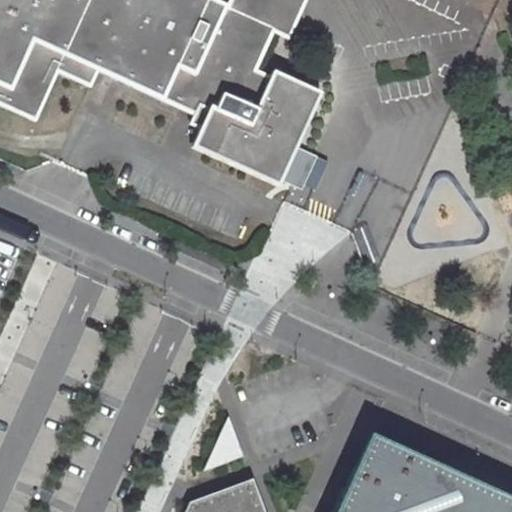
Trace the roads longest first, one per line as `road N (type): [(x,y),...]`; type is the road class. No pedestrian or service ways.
road 1 (unclassified): [(0,199),(511,425)]
road 2 (unknown): [(358,358),(301,418),(277,486)]
